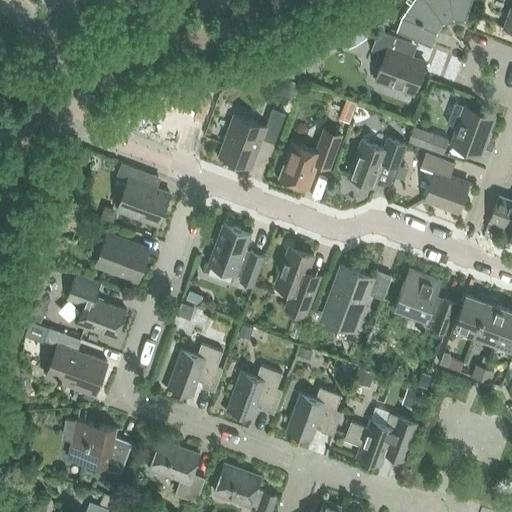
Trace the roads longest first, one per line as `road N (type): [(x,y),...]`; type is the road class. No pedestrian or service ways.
road 1 (residential): [(307,465),(121,396),(201,177)]
road 2 (residential): [(466,252),(384,222),(336,228),(201,177)]
road 3 (residential): [(511,121),(466,252)]
road 4 (residential): [(431,511),(307,465)]
